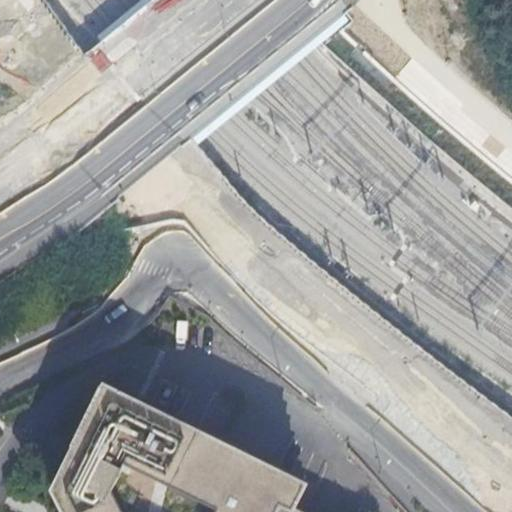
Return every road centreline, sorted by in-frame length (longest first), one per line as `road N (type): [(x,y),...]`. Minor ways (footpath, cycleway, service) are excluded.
road 1 (primary): [(511,507),(273,299),(114,133)]
road 2 (secondary): [(114,133),(271,0)]
road 3 (secondary): [(221,0),(93,104)]
road 4 (secondary): [(0,229),(114,133)]
road 5 (trunk): [(93,104),(20,0)]
